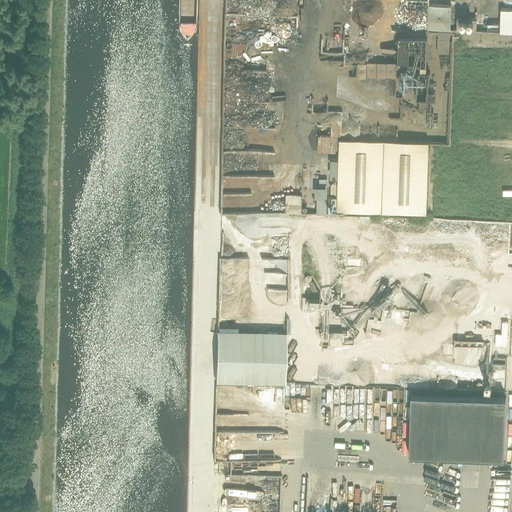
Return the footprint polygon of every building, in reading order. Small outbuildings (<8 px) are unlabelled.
[(477,19),(457,18),(456,31),(476,32),(477,19)] [(340,139),(337,210),(427,213),(429,142),(340,139)] [(324,304),(324,295),(311,294),(310,304),(324,304)] [(344,308),(357,308),(357,297),(336,298),(337,303),(344,303),(344,308)] [(286,332),(237,331),(218,331),(218,333),(217,333),(216,383),(285,385),(286,332)] [(501,343),(501,357),(511,357),(511,344),(501,343)] [(498,368),(510,369),(510,361),(498,361),(498,368)] [(504,459),(506,398),(412,395),(409,456),(504,459)]
